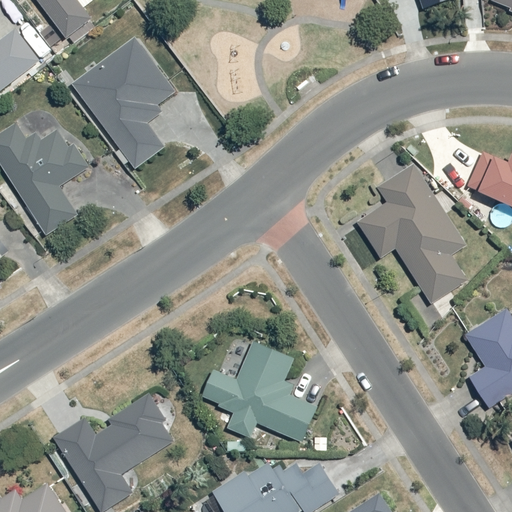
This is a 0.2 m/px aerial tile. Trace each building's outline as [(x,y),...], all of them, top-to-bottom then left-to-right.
[(38,0),(68,40),(93,18),(80,0),(38,0)] [(422,0),(425,9),(456,0),(422,0)] [(511,0),(495,0),(494,3),(511,11),(511,0)] [(0,94),(45,62),(19,32),(0,46),(0,94)] [(180,94),(139,39),(74,86),(137,172),(168,149),(151,125),(167,112),(162,107),(180,94)] [(0,137),(0,159),(50,235),(82,216),(63,188),(93,170),(78,146),(73,149),(60,132),(34,148),(20,124),(0,137)] [(511,162),(511,164),(486,154),(471,188),(511,206),(511,162)] [(388,204),(358,222),(382,259),(396,250),(433,305),(469,281),(454,257),(469,246),(415,164),(378,187),(388,204)] [(487,367),(470,378),(492,410),(511,396),(511,315),(508,309),(466,337),(487,367)] [(298,360),(254,341),(238,379),(215,370),(202,399),(237,415),(230,429),(254,438),(260,425),(303,444),(320,408),(293,395),(296,386),(287,383),(298,360)] [(98,435),(87,419),(55,437),(103,511),(106,511),(137,494),(125,475),(177,442),(147,396),(111,419),(114,425),(98,435)] [(301,511),(338,488),(322,464),(305,475),(297,465),(279,476),(271,463),(217,496),(226,511),(301,511)] [(0,511),(66,511),(50,484),(25,500),(18,491),(2,500),(0,496),(0,511)] [(393,511),(381,492),(348,511),(393,511)]
